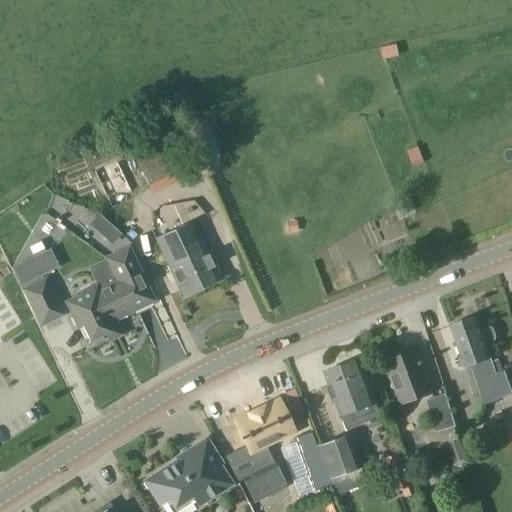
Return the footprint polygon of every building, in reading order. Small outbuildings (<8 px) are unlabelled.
[(168,113),(122,136),(150,194),(197,172),(168,113)] [(119,206),(134,199),(116,160),(93,172),(114,217),(122,213),(119,206)] [(54,187),(44,197),(98,247),(108,237),(54,187)] [(220,279),(192,221),(154,239),(182,297),(220,279)] [(117,280),(132,311),(153,301),(128,248),(106,259),(117,281),(117,280)] [(57,267),(49,251),(36,257),(13,268),(21,284),(57,267)] [(39,318),(61,308),(47,279),(25,289),(39,318)] [(113,320),(132,311),(117,280),(117,281),(98,290),(95,284),(80,291),(82,295),(67,303),(79,328),(82,326),(89,342),(105,334),(108,340),(120,334),(113,320)] [(486,344),(494,341),(496,337),(493,328),(489,326),(481,329),(476,317),(450,326),(461,357),(468,354),(486,403),(511,393),(511,390),(505,371),(502,371),(498,359),(492,361),(486,344)] [(401,404),(432,393),(418,351),(386,362),(401,404)] [(340,417),(376,404),(360,359),(323,372),(340,417)] [(436,432),(455,426),(445,393),(426,400),(436,432)] [(276,401),(233,422),(255,471),(242,478),(254,503),(287,487),(262,443),(289,429),(276,401)] [(322,437),(323,418),(311,418),(310,436),(322,437)] [(307,435),(291,442),(313,493),(329,486),(307,435)] [(468,460),(480,456),(473,435),(462,439),(468,460)] [(330,486),(360,476),(346,436),(316,446),(330,486)] [(172,511),(177,511),(204,495),(207,500),(232,484),(220,466),(222,464),(205,438),(183,452),(186,458),(179,462),(177,459),(143,479),(159,506),(166,502),(172,511)] [(402,499),(415,494),(400,453),(375,462),(388,495),(399,491),(402,499)]
